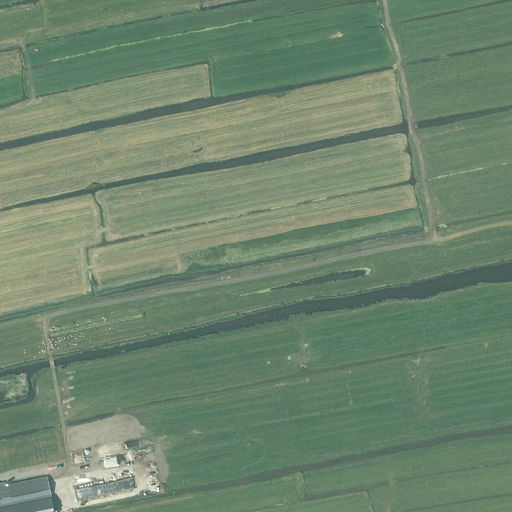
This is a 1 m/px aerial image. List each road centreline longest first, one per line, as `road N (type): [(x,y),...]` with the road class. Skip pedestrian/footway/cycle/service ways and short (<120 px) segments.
road 1 (track): [(431,239),(54,314),(45,331),(68,466),(0,478)]
road 2 (track): [(511,223),(431,239),(421,156),(383,0)]
